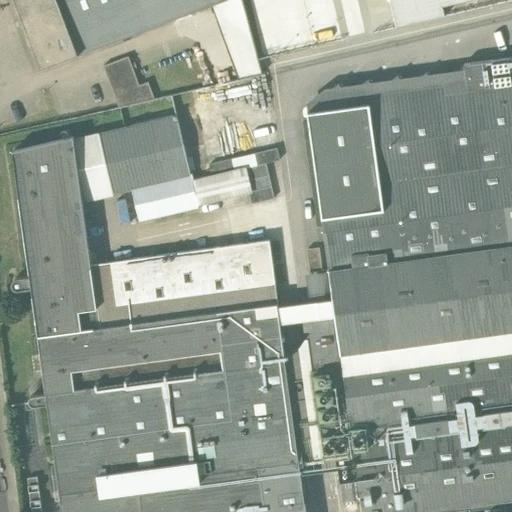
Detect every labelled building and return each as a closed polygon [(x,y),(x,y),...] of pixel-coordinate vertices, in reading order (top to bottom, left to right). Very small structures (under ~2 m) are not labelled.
[(79,58),(57,0),(12,0),(40,72),(79,58)] [(145,0),(57,0),(79,58),(157,28),(145,0)] [(231,0),(145,0),(157,28),(210,8),(231,0)] [(232,0),(231,0),(210,8),(237,81),(262,75),(241,0),(232,0)] [(368,0),(366,1),(374,32),(398,26),(391,0),(368,0)] [(391,0),(398,26),(446,15),(443,5),(466,0),(391,0)] [(128,57),(102,67),(118,108),(154,99),(148,82),(139,86),(128,57)] [(468,92),(308,113),(341,356),(323,358),(340,487),(359,485),(362,511),(511,511),(511,60),(465,67),(468,92)] [(176,118),(97,136),(110,194),(130,190),(137,223),(197,210),(196,207),(248,195),(250,207),(274,202),(266,167),(256,169),(252,170),(252,166),(242,169),(242,172),(233,174),(210,179),(192,183),(190,175),(188,173),(176,118)] [(97,136),(72,141),(80,200),(110,194),(97,136)] [(269,242),(91,267),(100,329),(99,329),(80,200),(72,141),(71,139),(12,153),(29,277),(14,279),(12,281),(10,283),(10,285),(10,288),(11,290),(13,291),(16,292),(31,290),(46,394),(31,396),(30,397),(29,399),(28,402),(29,405),(30,407),(32,408),(48,405),(62,511),(265,511),(265,510),(259,467),(298,462),(277,306),(278,306),(269,242)] [(276,152),(253,157),(256,169),(266,167),(279,164),(276,152)] [(230,162),(207,167),(210,179),(233,174),(230,162)] [(320,249),(307,250),(310,272),(323,270),(320,249)] [(298,462),(259,467),(265,510),(304,505),(298,462)] [(41,511),(39,492),(29,494),(31,511),(41,511)] [(359,511),(360,509),(359,506),(358,504),(356,503),(353,502),(351,503),(349,504),(347,506),(347,509),(347,511),(359,511)]
